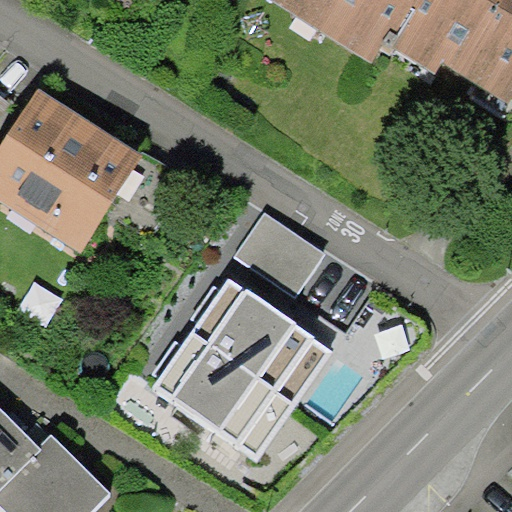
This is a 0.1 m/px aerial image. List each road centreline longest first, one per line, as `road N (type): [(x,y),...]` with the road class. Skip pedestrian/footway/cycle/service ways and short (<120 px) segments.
road 1 (residential): [(0,1),(511,315)]
road 2 (secondary): [(352,511),(511,354)]
